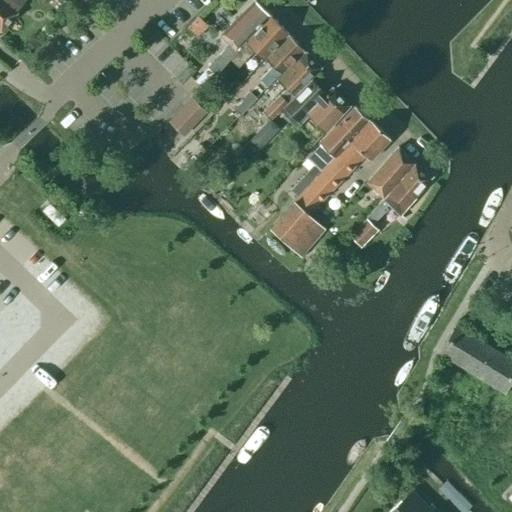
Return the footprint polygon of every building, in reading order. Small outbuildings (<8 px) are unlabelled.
[(0,0),(0,30),(25,0),(0,0)] [(232,57),(270,14),(256,0),(254,0),(218,36),(226,44),(207,66),(215,74),(230,59),(232,57)] [(288,33),(270,14),(232,57),(230,59),(238,66),(254,49),(264,60),(264,59),(288,33)] [(267,87),(275,79),(303,50),(288,33),(264,59),(272,67),(260,80),(267,87)] [(321,68),(303,50),(275,79),(284,89),(262,112),(271,120),(282,107),(293,97),(310,79),(321,68)] [(208,81),(203,77),(198,77),(194,82),(201,88),(208,81)] [(293,97),(282,107),(300,125),(308,117),(323,132),(350,105),(332,87),(325,94),(310,79),(293,97)] [(255,97),(248,90),(231,107),(239,114),(255,97)] [(190,97),(168,121),(182,135),(205,111),(190,97)] [(320,173),(319,172),(369,120),(354,106),(319,144),(306,158),(314,165),(297,184),(294,181),(288,188),(298,197),(320,173)] [(369,120),(319,172),(320,173),(298,197),(269,229),(300,257),(324,228),(310,215),(364,155),(370,160),(390,139),(369,120)] [(277,128),(270,121),(261,131),(269,137),(277,128)] [(397,181),(414,162),(398,146),(367,182),(381,198),(381,201),(365,218),(366,219),(349,238),(359,247),(376,229),(371,224),(385,208),(383,207),(386,204),(398,215),(414,198),(397,181)] [(431,179),(414,162),(397,181),(414,198),(431,179)] [(503,391),(511,376),(511,361),(455,327),(439,353),(503,391)] [(431,511),(411,490),(388,511),(431,511)]
